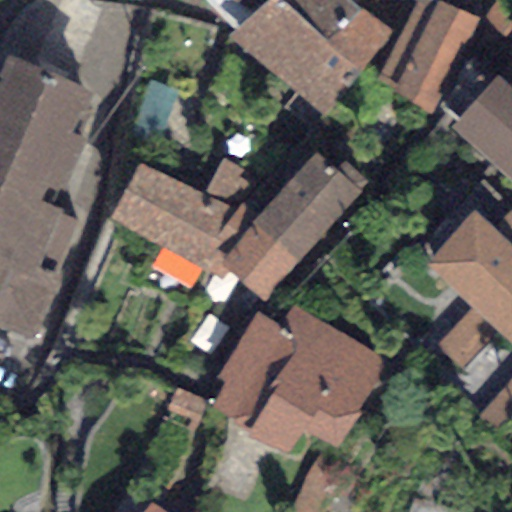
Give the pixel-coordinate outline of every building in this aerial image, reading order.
[(353,0),(269,0),(228,37),(321,118),(388,32),(353,0)] [(233,0),(248,10),(258,0),(233,0)] [(372,84),(431,116),(479,18),(460,10),(440,0),(430,0),(423,8),(416,4),(372,84)] [(394,0),(399,3),(400,0),(410,0),(416,4),(423,8),(430,0),(440,0),(460,10),(465,0),(394,0)] [(88,94),(4,57),(0,67),(0,329),(29,344),(54,280),(49,278),(75,222),(59,218),(63,211),(51,206),(83,141),(67,132),(88,94)] [(511,62),(495,77),(511,92),(511,62)] [(511,92),(495,77),(449,128),(511,185),(511,92)] [(335,171),(316,153),(281,192),(252,224),(297,263),(369,184),(344,161),(335,171)] [(281,192),(220,159),(203,195),(138,163),(105,218),(218,284),(229,272),(218,262),(252,224),(281,192)] [(493,230),(474,212),(424,264),(471,308),(435,345),(462,370),(498,332),(511,345),(511,216),(508,214),(493,230)] [(263,302),(297,263),(252,224),(218,262),(229,272),(263,302)] [(381,362),(293,305),(278,328),(257,313),(215,381),(224,384),(210,407),(248,428),(242,437),(286,455),(299,431),(333,448),(381,362)] [(336,511),(355,473),(318,456),(291,511),(336,511)] [(161,511),(148,503),(141,511),(161,511)]
